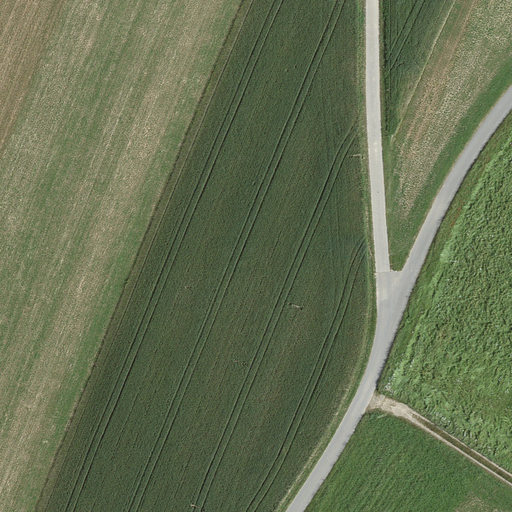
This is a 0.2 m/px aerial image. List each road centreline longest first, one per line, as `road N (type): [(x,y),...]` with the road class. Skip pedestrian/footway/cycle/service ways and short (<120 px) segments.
road 1 (residential): [(398,295),(379,0)]
road 2 (residential): [(290,511),(370,395),(398,295)]
road 3 (residential): [(398,295),(511,103)]
road 4 (track): [(370,395),(511,479)]
